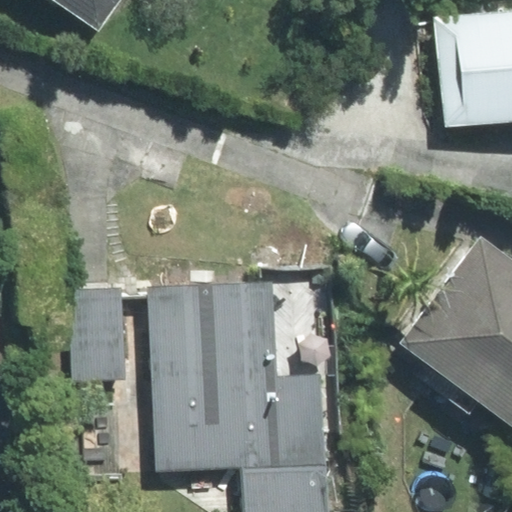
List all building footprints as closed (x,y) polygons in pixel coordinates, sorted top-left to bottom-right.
[(118,0),(54,0),(97,30),(118,0)] [(437,116),(511,107),(511,0),(487,0),(424,8),(437,116)] [(511,423),(511,255),(472,227),(392,336),(511,423)] [(265,275),(141,281),(150,463),(235,459),(237,511),(318,511),(311,367),(270,369),(265,275)] [(113,374),(110,281),(61,283),(66,375),(113,374)]
